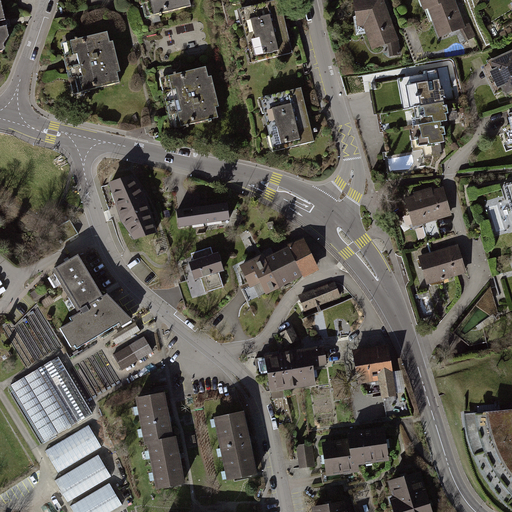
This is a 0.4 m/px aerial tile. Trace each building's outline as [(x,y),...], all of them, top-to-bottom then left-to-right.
[(0,0),(0,55),(4,55),(3,48),(9,38),(2,0),(0,0)] [(141,0),(146,17),(191,7),(189,0),(141,0)] [(385,0),(355,0),(359,26),(365,25),(374,50),(390,45),(391,56),(401,55),(400,39),(385,0)] [(456,0),(421,0),(425,10),(430,10),(440,38),(460,31),(466,42),(476,37),(471,23),(465,24),(456,0)] [(279,3),(237,13),(249,65),(291,56),(279,3)] [(109,33),(64,43),(75,94),(121,84),(118,73),(122,73),(115,42),(111,43),(109,33)] [(511,52),(490,63),(494,70),(491,71),(500,90),(503,88),(507,96),(511,93),(511,52)] [(208,67),(162,77),(173,128),(219,118),(217,107),(220,106),(213,76),(210,76),(208,67)] [(421,85),(409,87),(412,106),(444,101),(443,97),(446,97),(445,88),(443,88),(440,72),(430,73),(430,76),(420,77),(421,85)] [(300,93),(258,102),(270,155),(311,145),(300,93)] [(444,101),(412,106),(414,119),(419,118),(420,124),(440,121),(447,120),(446,113),(448,113),(447,104),(444,104),(444,101)] [(501,119),(502,127),(510,125),(509,118),(501,119)] [(440,121),(420,124),(412,126),(413,129),(409,130),(411,141),(417,140),(418,146),(445,142),(443,135),(445,134),(443,126),(441,126),(440,121)] [(131,177),(110,184),(122,221),(135,239),(156,232),(144,195),(131,177)] [(414,198),(404,201),(412,227),(451,216),(444,189),(433,192),(432,189),(413,194),(414,198)] [(227,204),(177,211),(179,227),(229,220),(227,204)] [(70,220),(55,229),(64,243),(78,234),(70,220)] [(289,248),(265,259),(279,286),(316,268),(303,243),(289,248)] [(458,246),(418,258),(426,285),(466,274),(458,246)] [(197,261),(190,263),(195,280),(202,278),(206,291),(222,286),(223,287),(224,287),(219,272),(223,271),(218,254),(214,255),(211,247),(210,248),(210,249),(194,254),(197,261)] [(80,310),(81,310),(103,296),(78,255),(53,270),(78,312),(80,310)] [(266,293),(279,286),(265,259),(254,265),(253,262),(242,267),(251,286),(261,281),(266,293)] [(117,282),(105,289),(108,294),(120,286),(117,282)] [(335,283),(300,297),(305,310),(340,296),(335,283)] [(43,285),(30,293),(35,301),(48,294),(43,285)] [(107,294),(103,296),(81,310),(81,311),(70,318),(72,321),(60,328),(66,339),(70,337),(77,349),(129,317),(107,294)] [(135,323),(111,337),(116,344),(139,330),(135,323)] [(282,333),(288,345),(296,341),(291,329),(282,333)] [(144,338),(114,355),(122,369),(152,351),(144,338)] [(296,363),(299,386),(315,384),(312,366),(326,363),(323,348),(290,353),(292,363),(296,363)] [(388,349),(354,354),(359,380),(380,377),(383,397),(395,395),(388,349)] [(292,363),(290,353),(280,355),(284,388),(299,386),(296,363),(292,363)] [(284,388),(280,355),(266,357),(269,377),(271,390),(284,388)] [(92,414),(58,357),(10,385),(45,442),(92,414)] [(269,377),(266,357),(255,359),(257,372),(265,377),(269,377)] [(336,399),(345,397),(342,379),(333,381),(336,399)] [(284,388),(271,390),(272,398),(285,396),(284,388)] [(163,394),(138,399),(146,444),(149,443),(172,438),(172,437),(163,394)] [(490,411),(467,415),(471,450),(480,473),(490,490),(507,507),(511,509),(511,411),(491,416),(490,411)] [(229,479),(255,473),(242,413),(216,418),(229,479)] [(102,447),(89,425),(45,451),(58,472),(102,447)] [(346,439),(321,443),(325,476),(359,471),(358,465),(388,461),(384,428),(346,433),(346,439)] [(183,483),(175,437),(172,437),(172,438),(149,443),(157,487),(183,483)] [(312,444),(296,446),(300,468),(315,466),(312,444)] [(111,477),(98,455),(55,480),(68,502),(111,477)] [(431,511),(421,473),(388,482),(393,498),(389,499),(393,511),(431,511)] [(110,511),(122,505),(109,483),(70,506),(74,511),(110,511)] [(346,511),(344,502),(311,508),(311,511),(346,511)]
